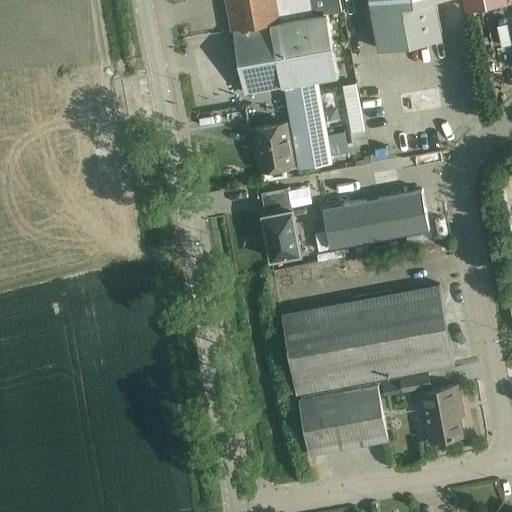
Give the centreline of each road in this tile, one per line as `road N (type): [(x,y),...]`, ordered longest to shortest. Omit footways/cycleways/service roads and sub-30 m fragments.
road 1 (secondary): [(238,509),(145,0)]
road 2 (residential): [(511,461),(459,180),(475,149),(511,122)]
road 3 (residential): [(511,461),(238,509)]
